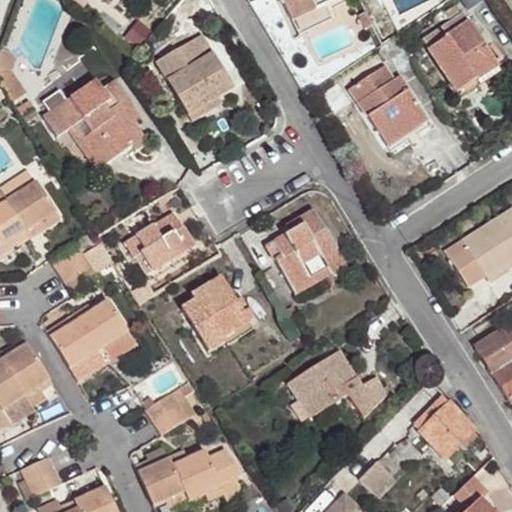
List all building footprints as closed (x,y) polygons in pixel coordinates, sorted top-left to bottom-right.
[(280,0),(292,23),(337,0),(280,0)] [(347,4),(344,0),(337,0),(292,23),(299,37),(334,21),(329,13),(347,4)] [(445,13),(448,18),(457,12),(454,7),(445,13)] [(427,52),(456,95),(476,83),(473,78),(494,64),(463,15),(422,41),(428,51),(427,52)] [(156,64),(188,118),(214,102),(234,90),(202,37),(156,64)] [(0,51),(0,68),(11,73),(15,61),(11,55),(0,51)] [(494,64),(473,78),(476,83),(497,69),(494,64)] [(0,79),(11,73),(0,68),(0,79)] [(349,92),(387,149),(408,136),(404,131),(425,117),(398,79),(393,82),(384,68),(349,92)] [(11,73),(0,79),(0,87),(7,98),(11,105),(26,95),(11,73)] [(43,119),(57,140),(69,132),(76,128),(85,123),(93,136),(84,141),(102,169),(131,149),(135,154),(148,146),(133,125),(120,106),(126,102),(113,83),(102,91),(96,83),(43,119)] [(126,102),(120,106),(133,125),(139,121),(126,102)] [(214,102),(188,118),(194,128),(219,112),(214,102)] [(16,111),(21,119),(35,111),(29,103),(16,111)] [(404,131),(408,136),(428,122),(425,117),(404,131)] [(76,128),(69,132),(96,173),(102,169),(84,141),(76,128)] [(0,188),(0,192),(2,195),(7,204),(26,233),(55,215),(37,185),(27,171),(0,188)] [(0,208),(0,250),(26,233),(7,204),(0,208)] [(511,210),(445,254),(467,289),(484,279),(511,260),(511,210)] [(284,229),(288,236),(272,245),(280,259),(274,262),(291,291),(309,280),(301,267),(321,255),(329,269),(333,275),(346,267),(336,251),(337,251),(314,212),(284,229)] [(125,247),(134,261),(136,259),(148,277),(171,263),(168,258),(182,248),(178,242),(186,237),(173,217),(125,247)] [(168,258),(171,263),(193,249),(186,237),(178,242),(182,248),(168,258)] [(49,260),(57,273),(83,258),(74,245),(49,260)] [(272,245),(266,249),(274,262),(280,259),(272,245)] [(57,273),(65,286),(91,270),(83,258),(57,273)] [(511,260),(484,279),(487,283),(511,267),(511,260)] [(309,280),(291,291),(295,298),(333,275),(329,269),(309,280)] [(65,286),(74,299),(99,283),(91,270),(65,286)] [(181,311),(208,354),(226,343),(224,340),(221,335),(232,328),(235,333),(249,324),(248,323),(254,320),(242,300),(236,304),(221,279),(191,298),(195,303),(181,311)] [(76,317),(99,352),(109,364),(136,347),(108,303),(92,313),(86,317),(83,312),(76,317)] [(83,312),(86,317),(92,313),(89,308),(83,312)] [(50,340),(78,384),(109,364),(99,352),(76,317),(69,322),(72,326),(50,340)] [(47,336),(50,340),(72,326),(69,322),(47,336)] [(474,349),(509,406),(511,404),(511,334),(508,328),(474,349)] [(0,356),(3,361),(5,364),(16,357),(15,354),(27,346),(23,340),(0,354),(0,356)] [(5,364),(26,397),(50,382),(27,346),(15,354),(16,357),(5,364)] [(287,385),(297,402),(303,398),(315,417),(347,397),(363,421),(384,398),(376,379),(361,387),(339,352),(287,385)] [(0,409),(2,413),(26,397),(5,364),(3,361),(0,356),(0,409)] [(50,382),(26,397),(33,409),(46,400),(42,394),(53,387),(50,382)] [(189,384),(172,395),(180,408),(188,421),(196,415),(185,399),(194,392),(189,384)] [(146,411),(155,424),(180,408),(172,395),(146,411)] [(2,413),(9,425),(33,409),(26,397),(2,413)] [(442,397),(413,426),(446,460),(476,432),(442,397)] [(303,398),(297,402),(309,421),(315,417),(303,398)] [(155,424),(163,436),(188,421),(180,408),(155,424)] [(9,425),(2,413),(0,409),(0,429),(3,429),(5,429),(7,429),(11,427),(9,425)] [(138,475),(152,507),(165,502),(184,494),(170,461),(169,460),(163,451),(147,459),(148,464),(151,469),(138,475)] [(169,460),(170,461),(184,494),(188,504),(222,490),(220,486),(242,476),(226,451),(208,460),(205,454),(187,462),(184,454),(169,460)] [(381,458),(376,463),(380,468),(385,462),(381,458)] [(25,481),(33,499),(37,497),(42,509),(57,503),(51,491),(60,487),(49,459),(22,472),(25,481)] [(376,463),(358,481),(372,495),(390,478),(380,468),(376,463)] [(136,470),(138,475),(151,469),(148,464),(136,470)] [(390,478),(372,495),(377,500),(395,483),(390,478)] [(72,496),(74,504),(106,490),(101,479),(87,485),(88,488),(72,496)] [(472,479),(454,496),(468,511),(480,501),(480,502),(487,495),(472,479)] [(28,501),(33,499),(25,481),(20,484),(28,501)] [(74,504),(77,510),(78,511),(115,511),(106,490),(74,504)] [(165,502),(168,511),(170,511),(188,504),(184,494),(165,502)] [(360,511),(345,496),(329,511),(360,511)] [(271,511),(262,499),(246,511),(271,511)] [(489,511),(480,502),(480,501),(468,511),(467,511),(465,509),(462,511),(489,511)]
